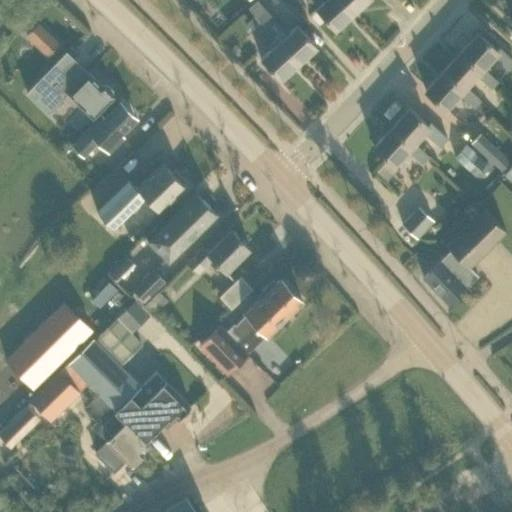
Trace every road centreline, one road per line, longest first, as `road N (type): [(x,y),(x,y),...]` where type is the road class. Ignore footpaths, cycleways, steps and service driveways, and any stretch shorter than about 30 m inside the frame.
road 1 (primary): [(511,441),(278,177)]
road 2 (primary): [(278,177),(100,0)]
road 3 (residential): [(278,177),(444,0)]
